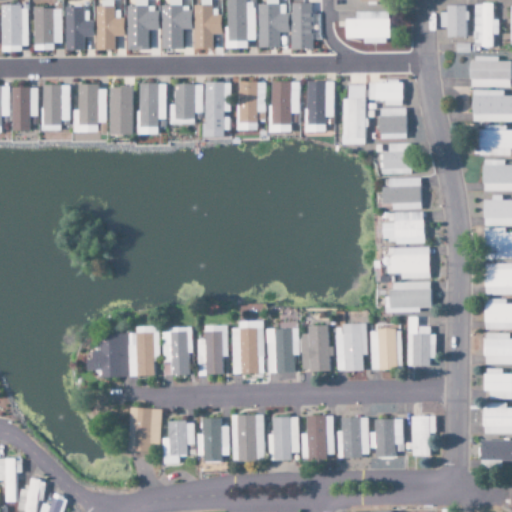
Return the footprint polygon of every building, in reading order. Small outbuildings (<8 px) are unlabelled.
[(246,49),(246,41),(255,41),(255,4),(246,4),(245,0),(225,0),(225,49),(246,49)] [(257,5),(258,48),(278,48),(278,33),(288,33),(288,14),(277,15),(277,0),(264,0),(265,5),(257,5)] [(310,4),(289,5),(290,51),(311,50),(310,4)] [(472,5),(473,49),(492,48),(492,36),(497,36),(497,21),(492,21),(491,5),(472,5)] [(194,50),(213,49),(213,35),(221,35),(220,15),(211,16),(211,6),(193,6),(194,50)] [(464,6),(444,7),(445,13),(439,13),(439,29),(445,29),(446,39),(465,38),(464,6)] [(27,7),(0,7),(0,51),(27,51),(27,7)] [(95,51),(114,51),(114,37),(123,37),(123,18),(113,19),(113,7),(94,8),(95,51)] [(125,8),(126,51),(147,50),(147,31),(156,31),(156,7),(125,8)] [(161,50),(182,50),(181,30),(190,30),(190,7),(160,7),(161,50)] [(64,8),(65,51),(83,51),(82,37),(91,37),(91,22),(82,22),(82,8),(64,8)] [(61,44),(60,9),(32,9),(33,51),(52,51),(52,44),(61,44)] [(343,21),(344,40),(361,39),(361,44),(387,44),(387,12),(354,13),(354,21),(343,21)] [(509,88),(509,62),(496,62),(496,58),(469,58),(469,88),(509,88)] [(307,127),(325,126),(325,118),(334,118),(333,82),(306,83),(307,127)] [(222,83),(202,84),(204,139),(227,138),(226,116),(229,115),(228,94),(222,95),(222,83)] [(236,131),(256,132),(257,120),(264,120),(265,84),(237,83),(236,131)] [(299,114),(298,83),(269,83),(270,126),(291,126),(290,114),(299,114)] [(367,83),(367,101),(383,101),(383,106),(402,107),(402,83),(367,83)] [(138,84),(137,136),(156,136),(157,120),(164,120),(165,85),(138,84)] [(173,106),(169,106),(169,126),(193,125),(193,114),(202,114),(201,85),(173,86),(173,106)] [(68,86),(41,87),(42,127),(59,127),(59,121),(69,121),(68,86)] [(365,86),(347,86),(347,100),(342,100),(342,145),(365,145),(365,86)] [(0,117),(8,117),(8,87),(0,87),(0,117)] [(96,134),(97,124),(104,124),(105,87),(77,87),(76,111),(72,111),(72,133),(96,134)] [(109,88),(108,136),(131,137),(131,88),(109,88)] [(37,118),(37,89),(10,89),(11,132),(28,132),(28,118),(37,118)] [(511,123),(511,97),(502,97),(502,92),(471,91),(471,122),(511,123)] [(379,140),(406,140),(406,110),(379,109),(379,140)] [(477,156),(509,157),(509,150),(511,150),(511,131),(504,131),(504,128),(478,127),(477,156)] [(382,153),(382,176),(411,175),(411,144),(388,145),(388,153),(382,153)] [(503,160),(482,160),(481,192),(511,192),(511,166),(503,166),(503,160)] [(392,211),(420,210),(419,179),(388,180),(388,188),(381,188),(382,205),(392,205),(392,211)] [(511,226),(511,200),(482,201),(482,227),(511,226)] [(381,224),(382,244),(424,243),(422,213),(394,214),(394,223),(381,224)] [(511,233),(505,234),(505,229),(483,229),(484,260),(511,259),(511,233)] [(428,248),(391,249),(391,274),(400,274),(400,280),(428,280),(428,248)] [(483,264),(484,296),(511,295),(511,269),(511,270),(511,264),(483,264)] [(390,283),(391,300),(388,300),(389,309),(430,308),(430,282),(390,283)] [(511,304),(505,305),(505,300),(483,299),(483,331),(511,331),(511,304)] [(406,367),(432,368),(433,335),(429,335),(429,328),(416,327),(416,318),(407,318),(406,367)] [(335,335),(336,372),(362,371),(362,356),(367,355),(366,325),(342,325),(342,335),(335,335)] [(228,327),(205,327),(205,341),(198,341),(199,376),(223,376),(223,358),(228,358),(228,327)] [(328,327),(308,327),(308,335),(301,335),(302,373),(329,372),(329,357),(333,357),(333,347),(328,347),(328,327)] [(190,329),(163,330),(164,377),(191,376),(190,329)] [(233,375),(261,375),(261,329),(232,329),(233,375)] [(267,330),(268,374),(293,374),(293,356),(299,355),(299,329),(267,330)] [(369,331),(370,371),(395,370),(394,344),(400,344),(400,330),(369,331)] [(508,334),(483,334),(483,365),(511,365),(511,340),(508,340),(508,334)] [(487,400),(511,401),(511,386),(511,375),(501,375),(501,369),(483,369),(482,392),(488,393),(487,400)] [(504,404),(482,404),(481,435),(511,435),(511,409),(504,409),(504,404)] [(162,409),(131,408),(129,452),(149,453),(150,443),(161,443),(162,409)] [(232,461),(264,461),(264,416),(232,416),(232,461)] [(333,457),(332,417),(305,417),(306,434),(301,434),(301,451),(307,451),(307,458),(333,457)] [(434,417),(410,417),(411,457),(429,456),(429,434),(434,434),(434,417)] [(200,462),(221,461),(221,446),(228,446),(227,428),(221,428),(221,418),(202,419),(203,435),(199,435),(200,462)] [(298,418),(272,419),(273,434),(268,434),(269,461),(291,461),(290,454),(299,454),(298,418)] [(367,457),(367,418),(340,418),(340,431),(336,431),(337,458),(367,457)] [(401,419),(373,420),(373,433),(368,433),(369,449),(374,449),(374,458),(394,457),(394,451),(402,451),(401,419)] [(194,422),(169,423),(170,439),(163,439),(164,465),(180,464),(179,457),(188,457),(188,445),(195,445),(194,422)] [(511,461),(511,441),(479,441),(479,461),(511,461)] [(0,460),(0,481),(4,481),(4,501),(16,501),(16,474),(21,474),(21,460),(0,460)] [(20,490),(16,511),(22,511),(36,511),(38,501),(42,502),(45,482),(30,479),(27,491),(20,490)] [(39,511),(60,511),(65,499),(54,495),(49,507),(42,504),(39,511)]
